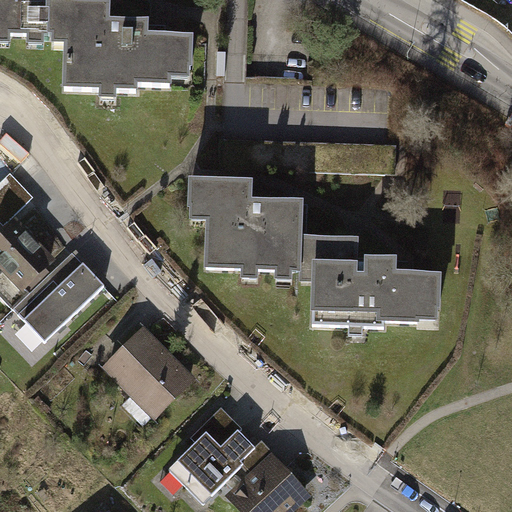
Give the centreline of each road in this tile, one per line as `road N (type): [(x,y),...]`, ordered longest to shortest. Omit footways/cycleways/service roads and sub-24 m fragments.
road 1 (residential): [(423,511),(288,418),(146,268),(46,138),(0,102)]
road 2 (secondary): [(511,84),(366,0)]
